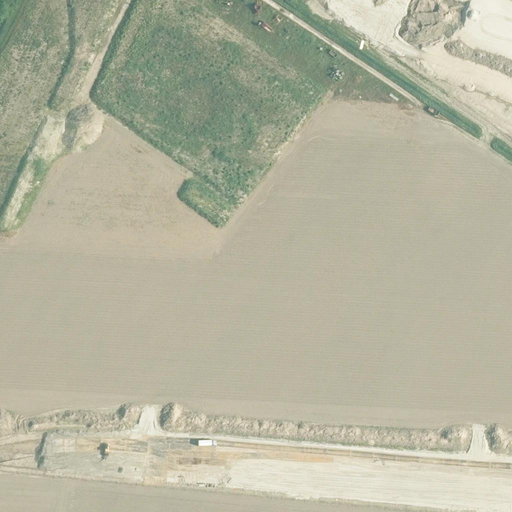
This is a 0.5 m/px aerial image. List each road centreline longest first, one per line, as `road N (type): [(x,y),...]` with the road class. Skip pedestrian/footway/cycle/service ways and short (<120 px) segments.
road 1 (residential): [(511,472),(158,446),(24,448)]
road 2 (residential): [(24,448),(33,287),(64,191),(148,19)]
road 3 (residential): [(511,202),(413,137),(148,19)]
